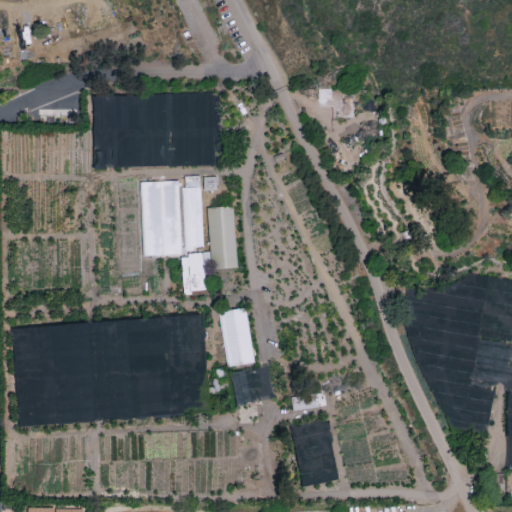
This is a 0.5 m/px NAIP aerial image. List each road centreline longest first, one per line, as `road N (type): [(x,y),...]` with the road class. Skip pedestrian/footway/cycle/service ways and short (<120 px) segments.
road 1 (residential): [(236,0),(369,271),(472,511)]
road 2 (residential): [(0,98),(89,100),(89,79),(274,78)]
